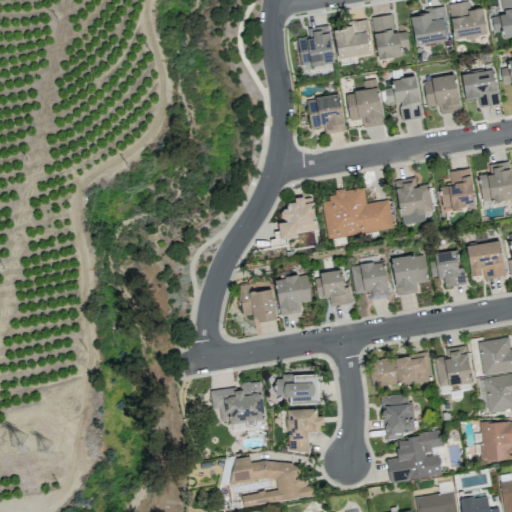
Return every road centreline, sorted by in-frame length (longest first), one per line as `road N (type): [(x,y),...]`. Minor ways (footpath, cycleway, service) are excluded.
road 1 (residential): [(272,0),(276,164),(220,266),(205,327),(209,357)]
road 2 (residential): [(185,361),(511,306)]
road 3 (residential): [(511,129),(276,164)]
road 4 (residential): [(341,337),(352,409),(345,462)]
